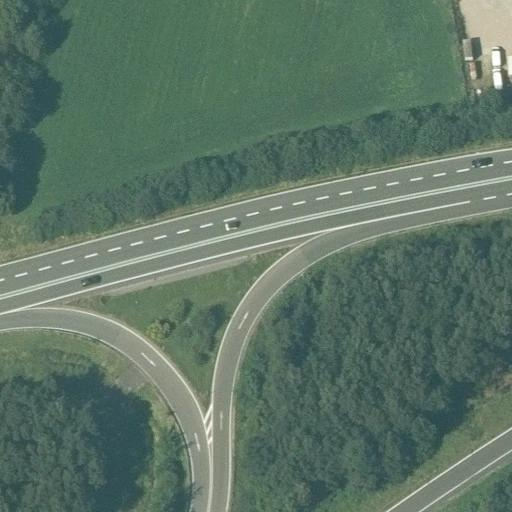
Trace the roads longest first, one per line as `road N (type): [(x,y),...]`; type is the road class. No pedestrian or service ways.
road 1 (trunk): [(481,183),(0,293)]
road 2 (trunk): [(218,511),(226,369),(256,301),(310,251),(481,183)]
road 3 (trunk): [(0,315),(65,314),(104,328),(158,367),(182,400),(201,455),(198,511)]
road 4 (trunk): [(406,511),(511,441)]
